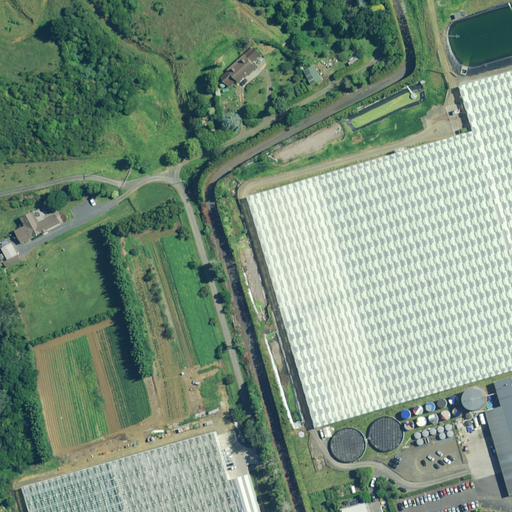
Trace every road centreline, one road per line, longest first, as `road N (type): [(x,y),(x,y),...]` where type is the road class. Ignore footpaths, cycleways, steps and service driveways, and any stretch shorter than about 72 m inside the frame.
road 1 (track): [(277,511),(176,184),(143,181),(28,247)]
road 2 (track): [(176,184),(181,164),(378,60),(377,27),(349,0)]
road 3 (track): [(134,189),(56,180),(0,193)]
